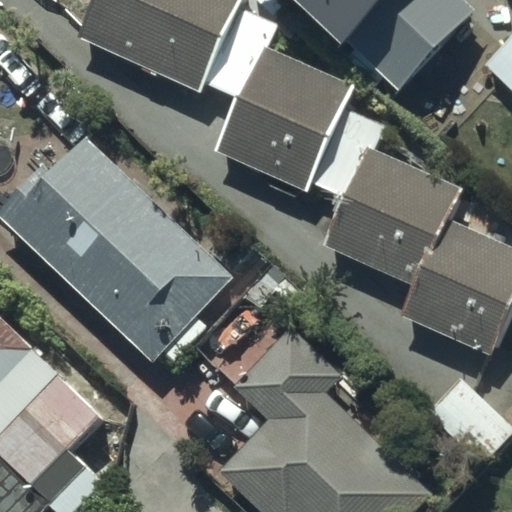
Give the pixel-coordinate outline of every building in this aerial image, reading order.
[(251,0),(110,0),(87,55),(247,121),(226,171),(346,219),(329,259),(418,296),(405,327),(494,363),(511,319),(511,258),(449,233),(464,197),(372,159),(381,138),(348,124),(359,98),(271,62),(281,37),(243,22),(251,0)] [(284,0),(349,59),(362,46),(384,66),(440,5),(434,0),(284,0)] [(511,52),(486,82),(511,104),(511,52)] [(243,293),(95,151),(12,238),(160,379),(243,293)] [(112,432),(0,326),(0,511),(60,511),(95,476),(82,463),(112,432)] [(345,384),(295,339),(239,400),(276,433),(226,487),(253,511),(427,511),(436,503),(327,404),(345,384)] [(511,440),(511,436),(460,390),(429,425),(483,473),(511,440)]
